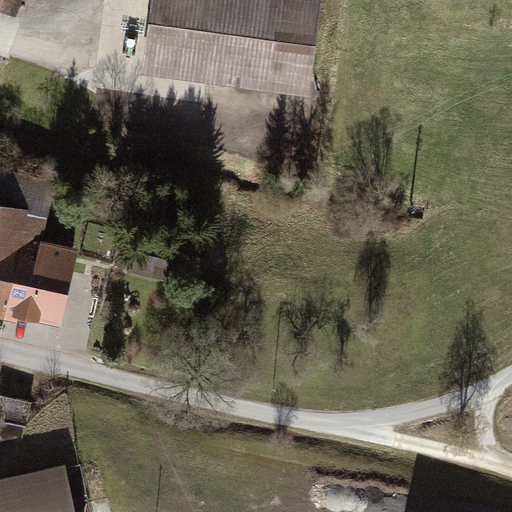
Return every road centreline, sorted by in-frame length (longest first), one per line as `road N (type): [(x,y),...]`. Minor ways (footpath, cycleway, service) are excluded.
road 1 (residential): [(0,355),(380,431),(511,377)]
road 2 (track): [(511,468),(380,431)]
